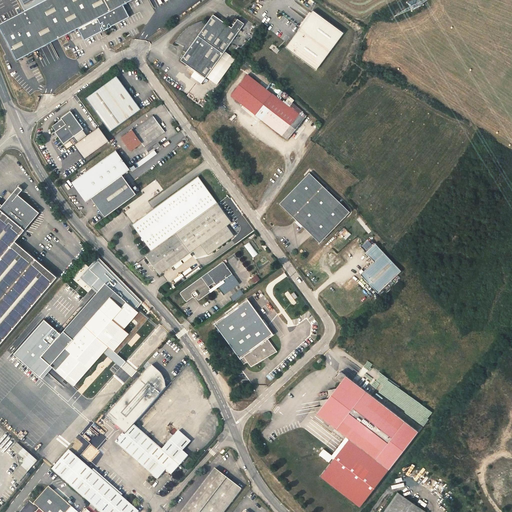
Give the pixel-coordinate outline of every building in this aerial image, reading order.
[(116,24),(120,22),(109,0),(44,0),(25,10),(2,23),(21,59),(101,17),(103,20),(107,18),(109,21),(107,22),(106,24),(106,25),(107,26),(109,28),(110,28),(111,27),(112,23),(114,21),(116,24)] [(44,0),(19,0),(25,10),(44,0)] [(109,0),(120,22),(133,15),(126,3),(132,0),(109,0)] [(318,70),(344,32),(313,10),(286,48),(318,70)] [(184,59),(202,71),(208,77),(242,30),(247,23),(240,18),(234,26),(216,14),(209,23),(207,20),(204,20),(199,22),(196,24),(192,26),(189,28),(186,31),(184,33),(182,36),(180,38),(180,39),(178,42),(178,43),(179,42),(184,44),(187,45),(186,50),(189,51),(184,59)] [(280,97),(250,74),(234,94),(263,118),(280,97)] [(89,97),(113,130),(143,108),(120,75),(89,97)] [(295,102),(292,106),(280,97),(263,118),(290,138),(309,115),(305,112),(306,111),(295,102)] [(74,110),(57,124),(59,126),(57,128),(59,130),(57,131),(66,143),(87,127),(74,110)] [(168,131),(158,117),(137,132),(135,130),(125,137),(134,149),(145,142),(148,146),(168,131)] [(158,143),(148,150),(150,153),(138,162),(140,166),(157,154),(154,150),(160,146),(158,143)] [(119,148),(75,181),(89,200),(95,196),(101,206),(108,215),(139,193),(125,173),(133,167),(119,148)] [(353,211),(312,172),(282,203),(323,242),(353,211)] [(135,223),(155,250),(221,202),(201,175),(135,223)] [(144,187),(152,198),(163,190),(155,179),(144,187)] [(0,208),(0,264),(18,244),(15,241),(39,212),(16,192),(1,210),(0,208)] [(230,224),(235,221),(221,202),(155,250),(149,255),(163,273),(204,243),(212,253),(238,234),(230,224)] [(377,260),(364,273),(381,292),(404,270),(378,242),(369,251),(377,260)] [(0,344),(57,277),(18,244),(0,264),(0,344)] [(202,299),(217,287),(214,284),(219,280),(222,283),(236,273),(226,260),(207,275),(193,286),(192,285),(184,291),(183,292),(189,300),(190,300),(197,295),(197,296),(198,296),(200,295),(202,299)] [(224,286),(222,283),(219,280),(214,284),(217,287),(219,289),(224,286)] [(118,313),(127,302),(105,283),(38,360),(47,369),(51,365),(59,372),(69,360),(63,355),(73,343),(67,339),(82,322),(87,326),(106,303),(118,313)] [(233,301),(244,295),(241,290),(230,296),(233,301)] [(277,332),(251,297),(218,322),(248,361),(250,360),(254,365),(261,361),(260,359),(261,359),(262,359),(263,359),(264,358),(265,358),(266,358),(267,357),(267,356),(268,356),(269,355),(269,354),(270,353),(270,352),(270,351),(272,350),(274,353),(280,350),(271,337),(277,332)] [(87,326),(82,322),(67,339),(73,343),(63,355),(69,360),(59,372),(73,385),(83,374),(84,374),(103,352),(120,368),(126,361),(113,350),(128,333),(123,329),(138,312),(127,302),(118,313),(106,303),(87,326)] [(261,359),(260,359),(261,361),(274,353),(272,350),(270,351),(270,352),(270,353),(269,354),(269,355),(268,356),(267,356),(267,357),(266,358),(265,358),(264,358),(263,359),(262,359),(261,359)] [(134,424),(167,388),(159,381),(159,380),(160,379),(161,378),(161,377),(161,375),(160,374),(160,373),(159,372),(152,365),(106,416),(116,425),(124,416),(134,424)] [(0,420),(14,432),(49,432),(49,416),(45,416),(45,413),(44,412),(48,411),(45,402),(56,399),(41,399),(41,394),(33,388),(33,373),(36,369),(33,366),(23,372),(22,372),(15,381),(15,383),(0,387),(4,387),(4,391),(5,391),(5,394),(0,394),(0,420)] [(349,435),(334,455),(337,457),(323,475),(362,506),(420,430),(344,371),(342,372),(340,375),(340,378),(344,381),(339,387),(331,389),(332,394),(329,398),(323,399),(324,405),(317,406),(318,411),(320,411),(320,413),(349,435)] [(124,416),(116,425),(126,434),(134,425),(134,424),(124,416)] [(126,434),(117,444),(158,479),(166,470),(171,474),(179,465),(162,450),(139,429),(135,426),(134,425),(126,434)] [(89,431),(85,435),(88,438),(93,442),(101,433),(101,434),(96,429),(93,426),(89,431)] [(167,444),(163,448),(162,450),(179,465),(188,456),(182,451),(190,442),(178,431),(167,444)] [(169,441),(173,436),(169,432),(165,437),(169,441)] [(106,439),(101,433),(93,442),(90,446),(87,449),(81,455),(87,460),(90,457),(87,455),(92,449),(95,452),(99,447),(96,445),(101,439),(104,441),(106,439)] [(82,439),(79,443),(82,445),(87,449),(90,446),(85,442),(82,439)] [(18,454),(23,448),(16,442),(12,448),(18,454)] [(37,461),(23,448),(18,454),(24,459),(23,460),(23,463),(21,466),(27,472),(37,461)] [(87,466),(79,459),(69,450),(52,469),(99,511),(138,511),(139,511),(129,503),(87,466)] [(27,472),(21,466),(12,476),(19,482),(27,472)] [(224,511),(241,489),(215,469),(181,511),(224,511)] [(68,511),(72,507),(49,487),(34,504),(40,509),(37,511),(68,511)] [(386,511),(429,511),(430,511),(400,492),(386,511)]
